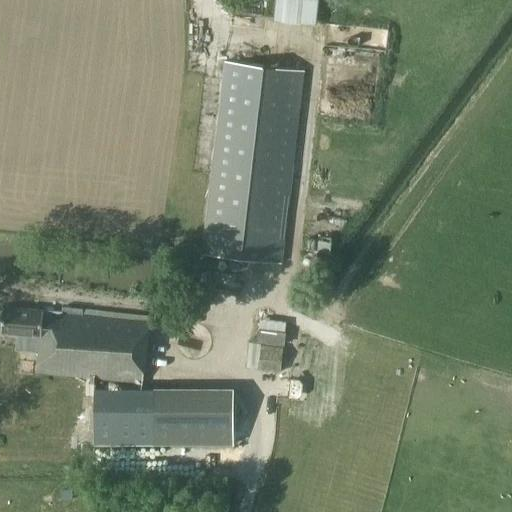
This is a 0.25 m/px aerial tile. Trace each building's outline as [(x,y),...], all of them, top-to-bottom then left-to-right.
[(305,70),(226,60),(203,252),(281,262),(305,70)] [(181,302),(156,299),(154,313),(153,320),(191,325),(194,304),(181,302)] [(142,382),(149,314),(63,305),(62,311),(4,305),(1,331),(41,335),(37,371),(137,381),(142,382)] [(283,334),(259,331),(258,341),(281,344),(283,334)] [(282,346),(248,343),(246,369),(280,372),(282,346)] [(235,389),(96,387),(96,444),(234,446),(235,389)]
